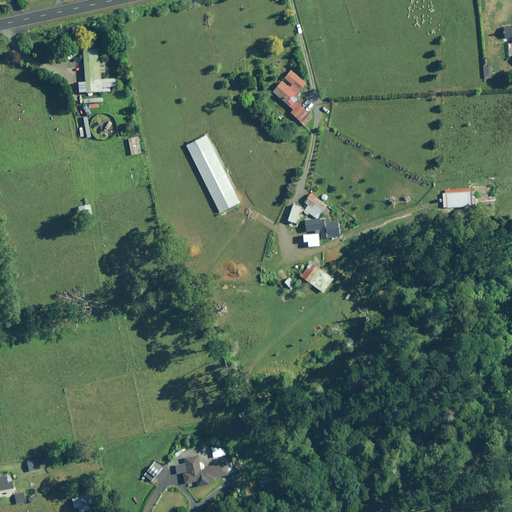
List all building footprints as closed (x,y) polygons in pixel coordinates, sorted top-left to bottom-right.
[(511,26),(502,27),(503,39),(511,38),(511,42),(511,26)] [(106,73),(104,48),(83,49),(85,82),(79,82),(79,93),(116,91),(115,78),(101,79),(100,73),(106,73)] [(306,83),(291,70),(284,78),(292,85),(289,87),(282,81),(273,91),(293,110),(290,113),(305,126),(313,116),(301,104),(303,102),(296,95),(306,83)] [(240,203),(207,135),(187,146),(220,213),(240,203)] [(142,153),(139,137),(129,139),(132,155),(142,153)] [(96,173),(88,173),(90,193),(98,192),(96,173)] [(471,208),(470,189),(442,190),(443,208),(464,207),(464,209),(471,208)] [(329,210),(325,207),(327,205),(310,193),(304,202),(308,205),(304,212),(308,215),(309,213),(317,219),(322,212),(326,215),(329,210)] [(92,213),(90,205),(78,207),(80,215),(92,213)] [(303,208),(293,205),(288,221),(297,224),(303,208)] [(329,218),(319,219),(321,239),(332,238),(329,218)] [(317,221),(308,222),(309,234),(304,235),(305,242),(308,242),(309,247),(320,246),(317,221)] [(332,279),(311,263),(301,276),(322,293),(332,279)] [(296,284),(290,278),(285,282),(290,289),(296,284)] [(226,455),(224,447),(212,449),(214,457),(226,455)] [(52,452),(26,459),(30,473),(56,466),(52,452)] [(200,455),(183,458),(186,472),(183,473),(185,484),(207,480),(204,465),(201,465),(200,455)] [(233,460),(226,462),(229,474),(236,473),(233,460)] [(161,471),(153,465),(145,475),(153,481),(161,471)] [(14,480),(10,481),(9,475),(0,476),(0,490),(11,488),(15,487),(14,480)] [(45,484),(26,486),(28,502),(47,500),(45,484)] [(93,490),(70,498),(72,509),(78,507),(79,511),(83,511),(91,509),(90,505),(97,502),(93,490)] [(27,502),(24,493),(15,495),(17,504),(27,502)] [(66,511),(63,502),(54,505),(55,511),(66,511)]
